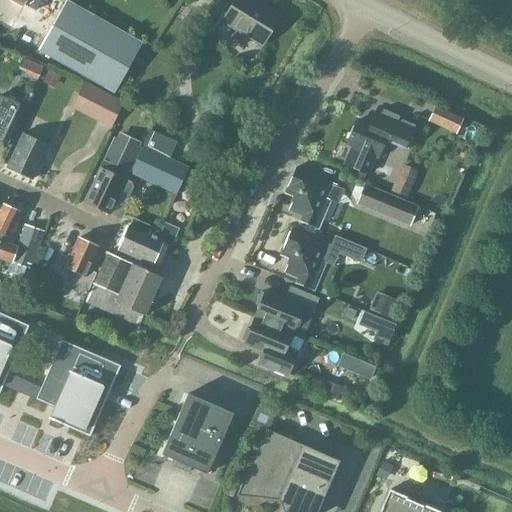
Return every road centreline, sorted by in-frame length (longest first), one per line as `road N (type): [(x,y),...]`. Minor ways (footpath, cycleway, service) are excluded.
road 1 (residential): [(363,10),(185,333)]
road 2 (residential): [(511,80),(363,10)]
road 3 (residential): [(148,511),(0,448)]
